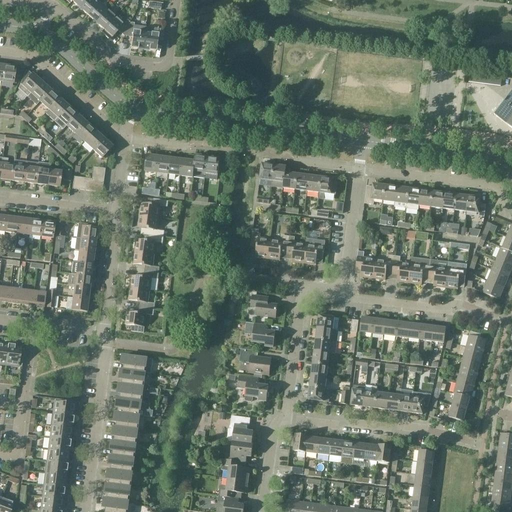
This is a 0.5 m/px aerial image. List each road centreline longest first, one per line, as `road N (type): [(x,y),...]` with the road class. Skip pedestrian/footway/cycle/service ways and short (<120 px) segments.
road 1 (tertiary): [(361,140),(131,107)]
road 2 (residential): [(483,445),(426,429),(284,418)]
road 3 (residential): [(171,352),(212,270),(302,286)]
road 4 (residential): [(85,511),(104,332)]
road 5 (residential): [(508,323),(457,301),(445,309),(341,292)]
road 6 (residential): [(511,205),(492,185),(357,168)]
road 7 (residential): [(125,136),(32,55),(0,51)]
road 8 (tertiary): [(511,173),(477,155),(361,140)]
road 9 (residential): [(169,59),(163,67),(112,60),(48,5)]
road 10 (residential): [(284,418),(302,286)]
road 11 (residential): [(341,292),(357,168)]
road 12 (residential): [(104,332),(115,211)]
